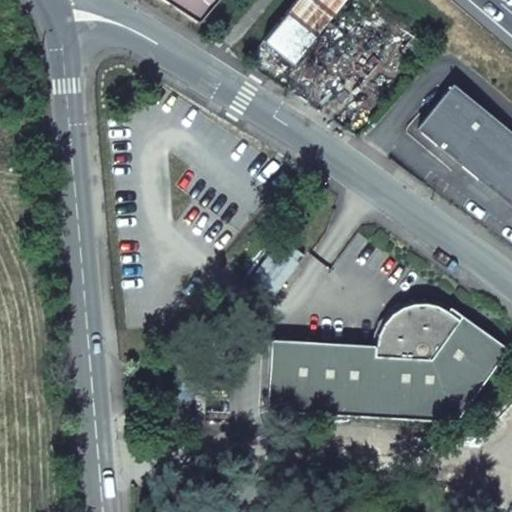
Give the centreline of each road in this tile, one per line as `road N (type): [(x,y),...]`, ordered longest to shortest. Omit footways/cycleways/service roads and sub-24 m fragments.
road 1 (residential): [(62,11),(131,26),(208,71),(511,284)]
road 2 (residential): [(62,11),(104,511)]
road 3 (unknown): [(511,454),(442,441),(313,441),(167,462)]
road 4 (unknown): [(167,462),(296,283)]
road 5 (unknown): [(296,283),(368,183)]
